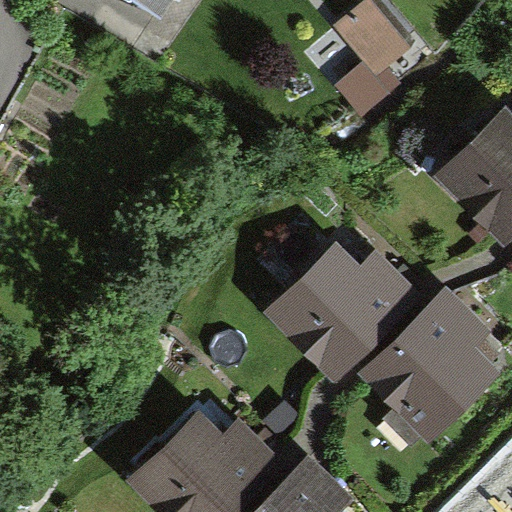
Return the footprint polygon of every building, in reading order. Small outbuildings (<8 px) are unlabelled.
[(362,0),(336,20),(365,57),(336,80),(359,109),(427,55),(383,0),(362,0)] [(511,106),(509,104),(435,174),(506,247),(511,240),(511,106)] [(336,243),(271,312),(345,382),(361,366),(429,294),(379,246),(360,266),(336,243)] [(496,368),(475,348),(492,330),(441,282),(429,294),(361,366),(433,434),(496,368)] [(202,404),(133,470),(173,511),(341,511),(356,498),(308,449),(289,466),(240,415),(226,428),(202,404)]
